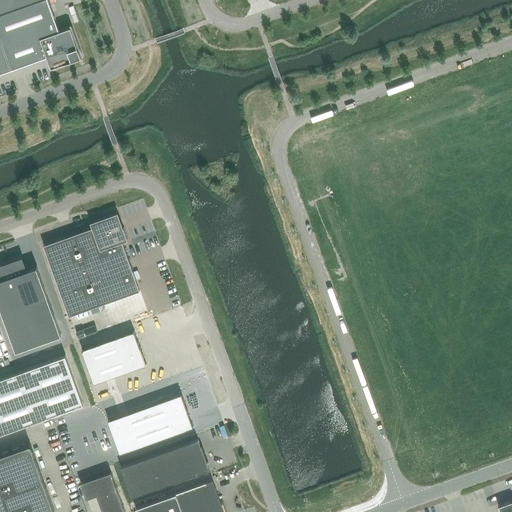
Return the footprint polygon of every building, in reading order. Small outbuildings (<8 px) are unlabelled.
[(0,0),(0,72),(47,55),(51,66),(81,55),(70,25),(59,29),(48,0),(0,0)] [(435,109),(314,152),(346,242),(467,199),(435,109)] [(97,225),(46,243),(69,312),(136,288),(120,237),(125,235),(119,215),(118,211),(94,221),(95,222),(97,225)] [(0,269),(3,277),(0,278),(0,305),(16,349),(61,333),(37,265),(25,269),(21,258),(11,262),(11,261),(9,262),(0,265),(0,269)] [(134,329),(81,348),(94,382),(147,363),(134,329)] [(0,432),(41,418),(84,403),(66,354),(0,377),(0,432)] [(181,391),(108,417),(120,451),(193,425),(181,391)] [(198,438),(120,466),(131,494),(131,496),(181,478),(209,468),(198,438)] [(30,443),(0,453),(0,511),(52,511),(55,511),(30,443)] [(125,511),(111,471),(81,481),(86,498),(97,494),(103,511),(125,511)] [(224,511),(213,480),(175,493),(182,511),(224,511)] [(160,499),(156,500),(160,511),(182,511),(175,493),(160,499)] [(511,511),(511,499),(498,504),(500,511),(511,511)] [(156,500),(136,507),(137,511),(160,511),(156,500)]
